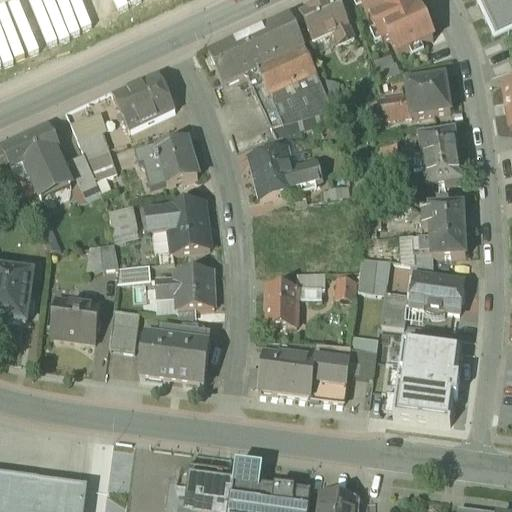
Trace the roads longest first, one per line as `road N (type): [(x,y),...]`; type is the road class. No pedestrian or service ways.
road 1 (residential): [(474,470),(491,354),(491,228),(477,98),(445,0)]
road 2 (residential): [(225,436),(239,332),(237,243),(222,165),(170,39)]
road 3 (tertiary): [(225,436),(474,470)]
road 4 (tertiary): [(0,402),(225,436)]
road 5 (tertiary): [(170,39),(0,117)]
